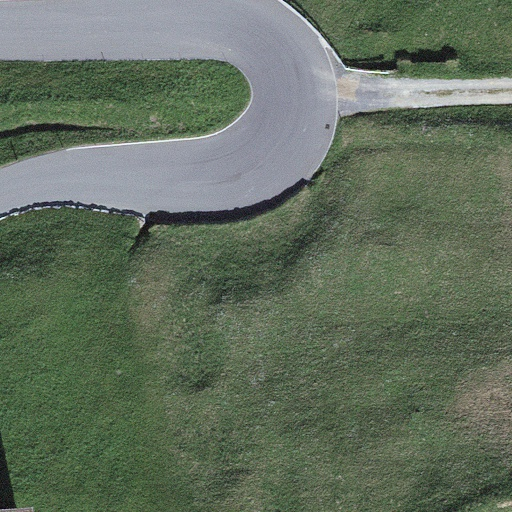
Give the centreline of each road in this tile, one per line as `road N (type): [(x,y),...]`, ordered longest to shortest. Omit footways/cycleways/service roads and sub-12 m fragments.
road 1 (unclassified): [(0,205),(195,204),(265,167),(278,111),(261,56),(178,22),(0,49)]
road 2 (track): [(278,111),(511,100)]
